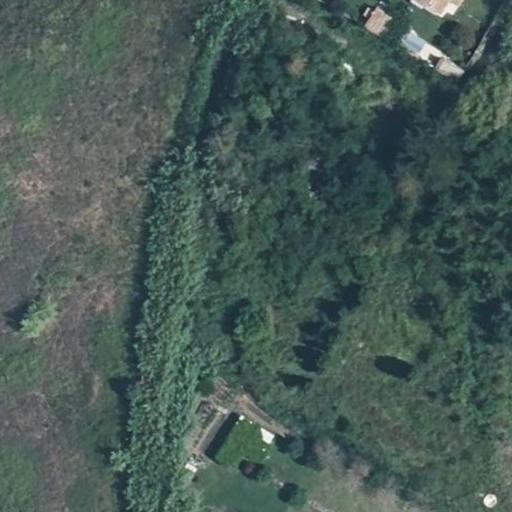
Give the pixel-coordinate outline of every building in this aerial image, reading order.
[(418,0),(440,14),(448,0),(418,0)] [(382,39),(395,19),(377,7),(364,27),(382,39)] [(399,46),(430,61),(438,46),(406,31),(399,46)] [(442,58),(435,69),(457,83),(464,71),(442,58)] [(345,160),(306,143),(302,154),(341,170),(345,160)] [(302,154),(286,194),(331,212),(338,194),(332,192),(341,170),(302,154)] [(345,214),(351,198),(341,194),(334,210),(345,214)] [(138,385),(149,390),(155,377),(143,371),(138,385)] [(242,415),(227,440),(261,461),(276,436),(242,415)] [(490,506),(494,504),(495,502),(496,499),(492,494),(488,494),(483,497),(483,502),(486,505),(490,506)]
